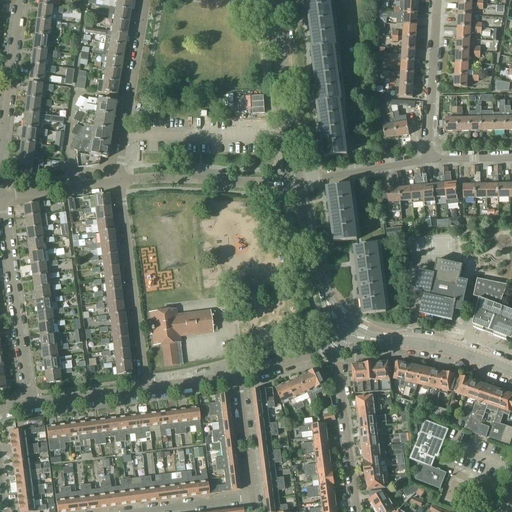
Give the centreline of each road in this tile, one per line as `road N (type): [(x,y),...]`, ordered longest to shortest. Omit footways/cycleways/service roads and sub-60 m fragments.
road 1 (residential): [(145,390),(120,181)]
road 2 (residential): [(30,407),(0,200)]
road 3 (residential): [(120,181),(295,180)]
road 4 (tertiary): [(511,372),(451,349),(343,329)]
road 5 (residential): [(357,511),(331,343)]
road 6 (residential): [(125,134),(288,134)]
road 7 (residential): [(429,160),(438,0)]
road 8 (tertiary): [(343,329),(317,273),(295,180)]
road 9 (residential): [(0,149),(19,0)]
road 10 (residential): [(125,134),(146,0)]
road 11 (residential): [(429,160),(295,180)]
road 12 (tertiary): [(288,134),(276,0)]
road 13 (residential): [(238,376),(252,497)]
road 14 (residential): [(0,194),(120,181)]
